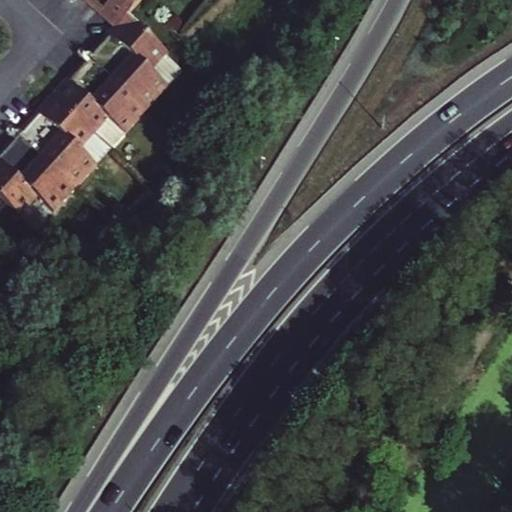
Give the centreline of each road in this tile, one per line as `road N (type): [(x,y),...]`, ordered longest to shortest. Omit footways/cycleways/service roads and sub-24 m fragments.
road 1 (trunk): [(395,0),(77,511)]
road 2 (trunk): [(511,76),(434,134),(296,264),(212,365),(110,511)]
road 3 (trunk): [(180,511),(278,368),(351,280),(408,218),(511,130)]
